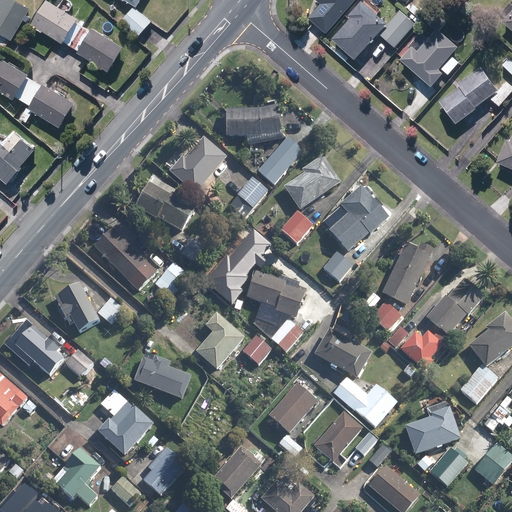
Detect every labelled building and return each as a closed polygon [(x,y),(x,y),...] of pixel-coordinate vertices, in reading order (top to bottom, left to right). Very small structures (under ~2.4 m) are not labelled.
[(20,0),(3,0),(0,5),(0,29),(14,38),(32,7),(20,0)] [(51,0),(48,0),(35,21),(65,39),(79,18),(51,0)] [(336,25),(358,44),(378,20),(355,0),(332,0),(320,14),(334,27),(336,25)] [(382,36),(397,49),(418,25),(390,0),(386,0),(387,1),(376,13),(391,26),(382,36)] [(445,0),(442,4),(450,11),(456,4),(451,0),(445,0)] [(123,19),(140,34),(152,20),(136,6),(123,19)] [(404,62),(435,88),(447,75),(442,71),(461,49),(442,32),(450,23),(440,15),(431,25),(439,32),(431,41),(424,34),(412,48),(414,51),(404,62)] [(96,27),(82,51),(111,69),(126,46),(96,27)] [(2,55),(0,57),(0,87),(15,97),(30,73),(2,55)] [(511,71),(511,58),(509,55),(502,62),(511,71)] [(444,70),(450,76),(461,64),(455,58),(444,70)] [(482,65),(458,82),(460,84),(439,99),(456,122),(477,107),(475,105),(499,88),(482,65)] [(491,97),(500,104),(511,89),(511,84),(507,79),(491,97)] [(47,84),(33,107),(63,125),(77,102),(47,84)] [(438,110),(430,104),(418,117),(426,124),(438,110)] [(231,136),(259,136),(286,132),(282,105),(259,109),(231,109),(231,136)] [(34,110),(28,107),(22,118),(28,121),(34,110)] [(186,155),(173,170),(198,192),(230,157),(207,136),(188,157),(186,155)] [(501,162),(511,165),(511,138),(510,138),(501,162)] [(2,178),(12,186),(25,170),(24,169),(39,151),(27,142),(17,154),(0,140),(0,178),(1,179),(2,178)] [(262,173),(278,188),(307,155),(291,141),(262,173)] [(288,186),(303,210),(344,182),(326,156),(307,170),(308,172),(288,186)] [(234,208),(249,221),(272,195),(256,181),(234,208)] [(162,222),(186,236),(201,211),(177,197),(178,194),(157,182),(140,211),(161,223),(162,222)] [(364,186),(345,202),(357,216),(337,234),(351,249),(371,232),(373,233),(391,217),(364,186)] [(284,229),(299,243),(315,225),(300,211),(284,229)] [(327,223),(332,230),(344,220),(339,213),(327,223)] [(229,225),(235,230),(239,225),(233,220),(229,225)] [(99,250),(133,286),(150,268),(117,233),(99,250)] [(186,257),(203,269),(213,254),(196,243),(186,257)] [(386,294),(411,306),(438,251),(425,245),(421,251),(409,245),(386,294)] [(326,271),(343,285),(356,268),(339,255),(326,271)] [(158,287),(173,301),(193,280),(178,266),(158,287)] [(281,313),(300,320),(309,294),(289,287),(290,283),(261,273),(252,298),(282,309),(281,313)] [(451,335),(470,315),(472,316),(485,301),(488,297),(468,280),(452,299),(449,298),(431,319),(451,335)] [(78,322),(83,332),(103,321),(84,285),(58,298),(72,324),(78,322)] [(367,312),(373,317),(378,311),(375,310),(383,299),(376,294),(368,304),(372,307),(367,312)] [(101,314),(116,327),(129,312),(114,300),(101,314)] [(376,318),(391,332),(404,317),(389,303),(376,318)] [(37,317),(25,306),(19,312),(31,324),(37,317)] [(474,346),(491,369),(511,352),(511,313),(511,312),(490,328),(493,332),(474,346)] [(200,353),(221,371),(249,339),(221,314),(210,327),(217,334),(200,353)] [(275,341),(289,353),(306,332),(292,320),(275,341)] [(318,355),(362,380),(377,354),(334,329),(318,355)] [(392,342),(399,348),(411,335),(404,329),(392,342)] [(19,347),(53,376),(67,359),(60,353),(63,349),(52,340),(50,343),(34,330),(19,347)] [(378,333),(383,338),(386,334),(381,330),(378,333)] [(419,333),(404,351),(429,371),(436,362),(433,360),(446,344),(432,332),(426,339),(419,333)] [(246,352),(261,366),(274,350),(259,337),(246,352)] [(383,348),(388,353),(393,347),(388,342),(383,348)] [(69,365),(85,378),(97,364),(81,351),(69,365)] [(139,381),(187,400),(196,378),(173,369),(175,363),(159,357),(157,362),(148,359),(139,381)] [(103,364),(110,370),(114,364),(107,359),(103,364)] [(463,390),(480,404),(501,379),(484,364),(463,390)] [(407,372),(414,378),(420,371),(413,365),(407,372)] [(0,421),(7,428),(23,409),(22,408),(31,398),(1,373),(0,373),(0,421)] [(336,394),(380,429),(401,402),(380,386),(372,396),(349,378),(336,394)] [(274,418),(293,435),(322,403),(302,385),(274,418)] [(117,391),(104,405),(111,411),(116,417),(129,402),(117,391)] [(25,409),(32,415),(39,407),(32,401),(25,409)] [(101,433),(128,457),(157,425),(140,409),(139,410),(131,403),(115,421),(113,419),(101,433)] [(410,427),(420,456),(466,440),(454,408),(436,414),(437,418),(410,427)] [(501,420),(508,425),(511,419),(511,414),(507,411),(501,420)] [(319,447),(338,464),(367,430),(348,414),(319,447)] [(358,449),(367,457),(381,441),(372,433),(358,449)] [(282,444),(298,458),(305,450),(290,436),(282,444)] [(199,443),(208,450),(212,444),(204,437),(199,443)] [(479,472),(497,487),(511,468),(511,453),(501,445),(479,472)] [(372,461),(380,469),(394,453),(386,446),(372,461)] [(147,480),(164,495),(190,466),(170,448),(151,469),(154,472),(147,480)] [(215,483),(236,501),(266,466),(245,448),(215,483)] [(0,475),(13,460),(0,449),(0,475)] [(434,474),(452,488),(473,463),(455,449),(434,474)] [(81,496),(93,506),(101,497),(91,488),(95,484),(93,482),(105,468),(84,450),(58,480),(62,484),(61,486),(77,500),(81,496)] [(419,466),(426,472),(432,466),(426,459),(419,466)] [(374,488),(402,511),(413,511),(425,498),(390,469),(374,488)] [(14,475),(20,480),(24,475),(19,470),(14,475)] [(115,491),(133,507),(144,494),(126,478),(115,491)] [(0,510),(2,511),(20,511),(37,493),(25,482),(16,492),(11,487),(0,499),(0,510)] [(265,500),(279,511),(307,511),(319,498),(305,486),(297,496),(280,482),(265,500)] [(41,506),(35,500),(24,511),(55,511),(57,510),(46,500),(41,506)] [(229,509),(231,511),(248,511),(236,501),(229,509)]
